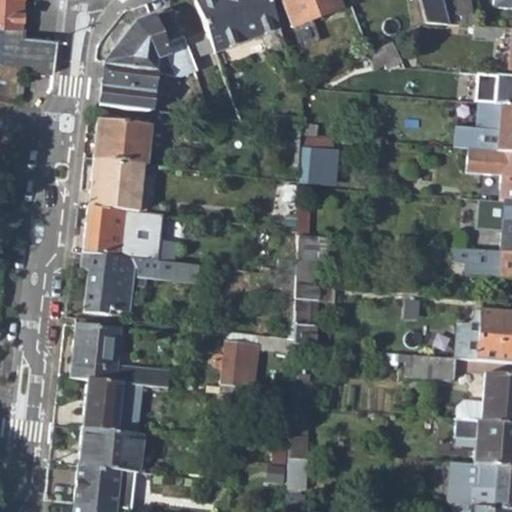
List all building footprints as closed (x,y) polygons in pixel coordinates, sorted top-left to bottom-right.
[(0,0),(0,25),(20,26),(20,0),(0,0)] [(193,0),(190,1),(207,48),(235,37),(237,44),(279,29),(267,0),(193,0)] [(281,0),(291,25),(335,9),(331,0),(281,0)] [(416,0),(423,24),(448,26),(441,0),(416,0)] [(498,15),(511,16),(511,0),(477,0),(476,7),(498,9),(498,15)] [(93,68),(101,69),(102,62),(130,22),(151,16),(146,1),(123,10),(96,45),(93,68)] [(170,9),(151,16),(130,22),(102,62),(101,69),(159,76),(176,77),(192,72),(170,9)] [(0,61),(21,67),(23,37),(20,37),(20,26),(0,25),(0,61)] [(495,108),(511,109),(511,30),(468,27),(467,38),(496,39),(498,39),(499,35),(508,35),(504,86),(492,85),(473,84),(471,107),(495,108)] [(492,85),(504,86),(508,35),(499,35),(498,39),(496,39),(492,85)] [(54,39),(23,37),(21,67),(51,74),(54,39)] [(386,44),(362,56),(369,70),(393,58),(386,44)] [(158,89),(159,76),(101,69),(97,106),(147,111),(150,88),(158,89)] [(511,109),(495,108),(491,154),(498,154),(511,155),(511,109)] [(90,160),(143,166),(148,125),(95,120),(90,160)] [(286,183),(300,184),(301,169),(302,153),(302,138),(303,128),(287,126),(286,183)] [(333,141),(302,138),(302,153),(331,155),(333,141)] [(511,155),(498,154),(491,154),(464,151),(461,176),(496,179),(494,203),(501,204),(511,204),(511,155)] [(90,160),(85,208),(122,213),(141,215),(143,202),(138,202),(143,166),(90,160)] [(327,171),(301,169),(300,184),(300,187),(325,189),(327,171)] [(497,244),(496,254),(511,255),(511,204),(501,204),(497,244)] [(85,208),(79,254),(116,258),(122,213),(85,208)] [(313,214),(299,213),(299,218),(298,235),(298,239),(311,240),(313,214)] [(299,218),(289,217),(288,233),(298,235),(299,218)] [(482,244),(481,253),(496,254),(497,244),(482,244)] [(465,252),(462,277),(511,281),(511,255),(496,254),(481,253),(465,252)] [(79,254),(77,269),(85,271),(80,313),(105,316),(105,315),(125,317),(127,291),(140,292),(142,277),(170,281),(171,265),(116,258),(79,254)] [(282,262),(281,278),(296,279),(297,264),(282,262)] [(332,292),(295,289),(293,349),(313,350),(315,304),(332,305),(332,292)] [(451,326),(448,360),(452,361),(511,365),(511,315),(469,312),(467,324),(464,326),(451,326)] [(70,327),(65,378),(84,380),(137,387),(164,390),(166,374),(112,367),(117,332),(70,327)] [(228,346),(224,389),(253,393),(258,350),(228,346)] [(409,357),(407,380),(450,383),(452,361),(448,360),(409,357)] [(511,378),(480,376),(476,425),(511,428),(511,378)] [(84,380),(78,429),(80,429),(132,435),(137,387),(84,380)] [(308,412),(290,410),(288,450),(306,451),(308,412)] [(455,424),(453,440),(475,442),(474,464),(476,464),(511,467),(511,428),(476,425),(455,424)] [(80,429),(75,467),(130,474),(133,474),(137,436),(132,435),(80,429)] [(306,451),(288,450),(288,468),(305,468),(306,451)] [(440,499),(439,506),(446,506),(511,511),(511,505),(511,467),(476,464),(474,489),(458,488),(457,501),(440,499)] [(75,467),(70,503),(122,509),(126,510),(130,474),(75,467)] [(121,511),(122,509),(70,503),(69,511),(121,511)]
